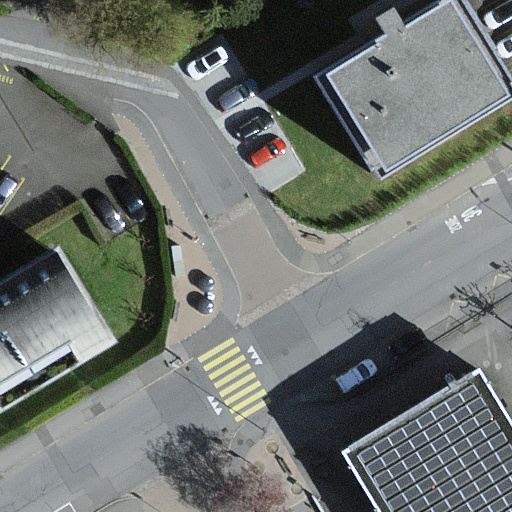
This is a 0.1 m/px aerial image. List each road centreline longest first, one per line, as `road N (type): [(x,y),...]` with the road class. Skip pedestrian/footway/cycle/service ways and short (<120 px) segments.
road 1 (residential): [(299,341),(186,140),(73,60),(0,41)]
road 2 (residential): [(511,209),(299,341)]
road 3 (residential): [(187,413),(22,511)]
road 4 (residential): [(299,341),(187,413)]
